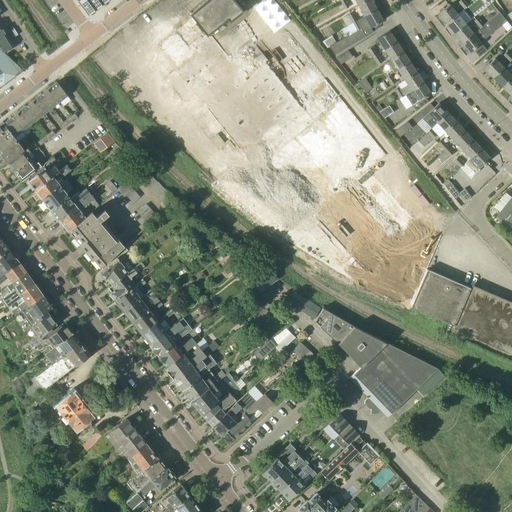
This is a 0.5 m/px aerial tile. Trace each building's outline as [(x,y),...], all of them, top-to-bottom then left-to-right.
[(89,15),(96,9),(89,0),(78,0),(89,15)] [(103,3),(100,0),(89,0),(96,9),(103,3)] [(354,282),(410,306),(427,269),(442,235),(416,224),(415,222),(400,236),(351,183),(366,170),(385,154),(325,79),(297,101),(265,61),(268,59),(262,53),(255,58),(260,65),(254,70),(249,63),(240,53),(231,60),(224,51),(211,36),(210,37),(208,34),(228,18),(231,20),(243,11),(234,0),(208,0),(191,14),(193,17),(177,30),(176,30),(157,45),(176,68),(164,78),(184,103),(195,94),(245,156),(214,182),(260,221),(282,237),(295,246),(354,282)] [(345,0),(343,0),(340,2),(341,4),(344,10),(349,7),(345,0)] [(364,16),(378,10),(372,0),(369,0),(358,6),(364,16)] [(464,9),(468,6),(463,0),(460,0),(459,2),(464,9)] [(446,24),(458,14),(450,4),(438,14),(446,24)] [(335,54),(344,48),(365,37),(362,30),(370,26),(370,27),(383,20),(378,10),(364,16),(357,20),(352,23),(342,29),(346,37),(336,42),(330,46),(335,54)] [(145,12),(135,19),(142,28),(152,21),(145,12)] [(352,23),(357,20),(353,12),(348,15),(352,23)] [(482,43),(480,42),(507,21),(500,12),(484,25),(484,24),(480,28),(473,33),(462,43),(470,53),(482,43)] [(454,33),(466,24),(458,14),(446,24),(454,33)] [(480,28),(484,24),(478,18),(474,21),(480,28)] [(462,43),(473,33),(466,24),(454,33),(462,43)] [(0,47),(6,53),(14,48),(1,27),(0,28),(0,27),(0,47)] [(157,42),(167,36),(162,28),(152,34),(157,42)] [(384,49),(396,41),(390,30),(377,39),(384,49)] [(391,60),(403,51),(396,41),(384,49),(391,60)] [(372,57),(377,54),(372,46),(368,49),(372,57)] [(6,53),(0,47),(0,87),(23,70),(22,69),(6,53)] [(341,64),(352,56),(348,50),(336,58),(341,64)] [(393,73),(397,70),(410,62),(403,51),(391,60),(387,63),(393,73)] [(377,54),(372,57),(378,65),(382,62),(377,54)] [(493,78),(504,67),(495,58),(484,69),(493,78)] [(404,80),(417,72),(410,62),(397,70),(404,80)] [(502,86),(511,76),(511,75),(504,67),(493,78),(502,86)] [(411,90),(423,82),(417,72),(404,80),(407,85),(400,90),(398,87),(394,90),(399,98),(411,90)] [(390,75),(386,78),(391,85),(395,82),(390,75)] [(510,95),(511,93),(511,76),(502,86),(510,95)] [(360,93),(371,88),(367,78),(355,83),(360,93)] [(49,88),(60,101),(68,95),(57,82),(49,88)] [(411,90),(418,101),(430,93),(423,82),(411,90)] [(53,106),(60,101),(49,88),(42,93),(53,106)] [(44,113),(53,106),(42,93),(33,100),(44,113)] [(36,120),(44,113),(33,100),(26,106),(36,120)] [(437,122),(448,112),(439,103),(422,118),(431,128),(437,122)] [(384,118),(393,112),(388,105),(379,111),(384,118)] [(29,125),(36,120),(26,106),(18,112),(29,125)] [(20,132),(29,125),(18,112),(10,118),(20,132)] [(445,131),(456,121),(448,112),(437,122),(445,131)] [(14,136),(20,132),(10,118),(3,123),(4,124),(14,136)] [(400,137),(412,127),(408,121),(395,131),(400,137)] [(454,140),(465,130),(456,121),(445,131),(454,140)] [(20,144),(14,136),(4,124),(0,127),(0,126),(0,148),(3,152),(1,153),(8,162),(27,147),(28,147),(23,141),(20,144)] [(428,133),(419,141),(424,147),(437,135),(431,128),(427,132),(428,133)] [(462,149),(473,139),(465,130),(454,140),(462,149)] [(114,141),(107,132),(94,143),(101,152),(114,141)] [(470,158),(481,148),(473,139),(462,149),(470,158)] [(443,150),(447,146),(441,140),(438,143),(439,145),(433,151),(436,155),(443,149),(443,150)] [(442,162),(449,155),(450,156),(453,153),(447,146),(443,150),(444,150),(437,157),(442,162)] [(34,156),(27,147),(8,162),(11,166),(10,168),(12,171),(14,171),(15,171),(34,156)] [(481,148),(470,158),(465,163),(474,172),(479,168),(490,157),(481,148)] [(34,156),(15,171),(15,172),(14,174),(17,177),(19,176),(22,180),(41,166),(34,156)] [(35,190),(62,168),(53,156),(45,162),(47,165),(28,179),(36,189),(35,190)] [(464,164),(458,157),(454,161),(460,168),(464,164)] [(41,198),(42,198),(59,185),(56,180),(58,179),(59,179),(71,170),(67,165),(62,168),(35,190),(41,198)] [(138,179),(146,171),(143,167),(134,174),(138,179)] [(142,183),(142,182),(150,175),(146,171),(138,179),(142,183)] [(150,175),(142,182),(146,186),(153,179),(150,175)] [(149,190),(150,189),(157,183),(153,179),(146,186),(149,190)] [(51,210),(68,197),(66,194),(72,189),(65,180),(59,185),(42,198),(51,210)] [(117,189),(121,193),(129,186),(125,182),(117,189)] [(153,193),(161,186),(157,182),(157,183),(150,189),(153,193)] [(461,195),(460,194),(451,182),(445,186),(455,199),(461,195)] [(132,190),(129,186),(121,193),(124,197),(132,190)] [(157,197),(157,196),(164,190),(161,186),(153,193),(157,197)] [(57,219),(58,218),(90,193),(87,188),(74,198),(75,198),(72,200),(69,196),(68,197),(51,210),(50,210),(57,219)] [(161,200),(168,193),(165,189),(164,190),(157,196),(161,200)] [(460,194),(461,195),(466,201),(472,197),(465,189),(464,190),(465,190),(460,194)] [(124,197),(128,201),(136,194),(132,190),(124,197)] [(95,200),(94,199),(95,199),(90,193),(58,218),(63,224),(95,200)] [(161,200),(164,203),(172,197),(168,193),(161,200)] [(139,198),(136,194),(128,201),(131,205),(139,198)] [(175,200),(172,197),(164,203),(167,207),(175,200)] [(92,212),(92,211),(100,205),(95,200),(63,224),(68,230),(69,230),(92,212)] [(137,212),(141,216),(149,209),(145,205),(137,212)] [(109,232),(105,227),(100,221),(108,214),(105,209),(96,216),(92,212),(69,230),(80,244),(81,246),(86,252),(93,260),(94,259),(101,267),(109,260),(124,246),(117,237),(115,239),(109,232)] [(141,216),(145,220),(153,213),(149,209),(141,216)] [(157,217),(153,213),(145,220),(149,224),(157,217)] [(0,255),(9,248),(0,237),(0,255)] [(112,284),(132,268),(127,261),(123,265),(119,261),(124,257),(122,254),(127,250),(124,246),(109,260),(111,262),(103,268),(105,270),(101,273),(101,274),(101,276),(103,279),(105,279),(106,279),(107,278),(112,284)] [(5,272),(19,261),(9,248),(0,255),(0,260),(2,263),(0,264),(0,276),(5,273),(5,272)] [(237,255),(231,248),(222,255),(228,262),(237,255)] [(11,282),(26,271),(19,261),(5,272),(5,273),(0,276),(0,284),(8,278),(11,282)] [(234,261),(228,266),(232,271),(238,266),(234,261)] [(136,284),(136,283),(131,277),(144,266),(141,262),(133,268),(132,268),(112,284),(109,287),(112,291),(110,292),(111,294),(110,295),(113,299),(114,298),(115,299),(116,299),(116,300),(136,284)] [(511,305),(427,269),(410,306),(449,323),(450,322),(511,350),(511,305)] [(20,293),(34,283),(26,271),(11,282),(7,285),(11,291),(2,298),(9,306),(22,296),(22,295),(20,293)] [(257,279),(265,290),(277,280),(268,271),(257,279)] [(144,295),(139,289),(139,288),(138,286),(139,284),(140,285),(142,286),(146,283),(142,278),(136,283),(136,284),(116,300),(120,305),(119,307),(121,309),(123,309),(124,311),(144,295)] [(21,312),(43,295),(40,291),(41,291),(34,283),(20,293),(22,295),(22,296),(25,300),(18,305),(19,306),(14,309),(18,314),(21,312)] [(152,306),(147,299),(148,299),(146,297),(148,295),(149,296),(150,296),(154,293),(151,289),(144,295),(124,311),(128,316),(128,318),(130,320),(132,320),(133,321),(152,306)] [(292,304),(299,294),(293,290),(286,301),(292,304)] [(267,309),(270,306),(261,293),(253,299),(263,312),(267,309)] [(298,308),(304,297),(299,294),(292,304),(298,308)] [(31,326),(32,326),(48,313),(46,311),(51,307),(43,296),(43,295),(21,312),(30,324),(31,326)] [(303,311),(310,301),(304,297),(298,308),(303,311)] [(161,317),(155,310),(156,310),(154,308),(156,306),(157,307),(158,307),(162,304),(159,300),(152,306),(133,321),(137,326),(136,328),(138,331),(140,331),(141,332),(141,333),(161,317)] [(308,315),(315,304),(310,301),(303,311),(308,315)] [(313,318),(320,307),(315,304),(308,315),(313,318)] [(169,328),(165,323),(161,326),(159,323),(177,309),(174,306),(161,317),(141,333),(145,337),(144,340),(146,343),(149,343),(150,343),(169,328)] [(338,343),(354,326),(323,308),(315,321),(338,343)] [(263,312),(251,321),(258,330),(274,318),(267,309),(263,312)] [(34,347),(37,345),(44,340),(43,340),(42,338),(53,330),(51,328),(56,324),(48,313),(32,326),(39,334),(29,341),(34,347)] [(158,354),(178,339),(173,333),(187,323),(183,317),(169,328),(150,343),(153,348),(152,348),(152,351),(155,354),(157,354),(157,353),(158,354)] [(44,340),(37,345),(40,349),(46,344),(46,345),(49,343),(53,349),(55,347),(55,346),(73,332),(72,331),(73,329),(72,328),(70,327),(68,326),(67,327),(64,329),(62,326),(43,340),(44,340)] [(361,367),(386,342),(354,326),(338,343),(361,367)] [(55,347),(53,349),(45,355),(53,364),(56,361),(80,342),(73,332),(55,346),(55,347)] [(281,351),(292,341),(295,337),(291,333),(276,346),(281,351)] [(167,366),(183,353),(200,340),(195,335),(182,345),(178,339),(158,354),(159,356),(158,359),(161,362),(163,362),(163,361),(167,366)] [(252,352),(260,360),(276,345),(270,339),(252,352)] [(213,350),(219,346),(215,341),(209,345),(211,348),(213,350)] [(35,377),(45,389),(45,390),(52,384),(76,366),(90,354),(80,342),(56,361),(53,364),(51,365),(35,377)] [(302,359),(310,351),(301,342),(293,350),(292,351),(302,360),(303,360),(302,359)] [(438,368),(386,342),(361,367),(350,377),(368,397),(365,400),(365,404),(368,404),(369,403),(371,406),(371,407),(371,414),(378,414),(381,410),(387,417),(395,410),(438,368)] [(205,355),(198,346),(185,356),(183,353),(167,366),(165,367),(175,380),(207,355),(207,354),(205,355)] [(302,359),(303,360),(306,363),(315,355),(310,351),(302,359)] [(182,390),(205,372),(201,367),(205,364),(204,362),(210,358),(207,355),(175,380),(178,384),(177,386),(179,389),(181,388),(182,390)] [(315,355),(306,363),(310,367),(319,359),(315,355)] [(222,370),(220,372),(214,376),(212,374),(209,377),(205,372),(182,390),(188,397),(187,399),(189,401),(191,400),(225,374),(222,370)] [(225,382),(222,379),(222,378),(225,375),(225,374),(191,400),(202,413),(230,387),(225,382)] [(13,392),(22,386),(17,379),(11,383),(13,392)] [(202,413),(207,419),(233,395),(241,388),(245,384),(240,379),(235,383),(235,382),(230,387),(202,413)] [(57,391),(52,384),(45,390),(45,389),(40,393),(45,399),(57,391)] [(65,421),(85,405),(74,391),(56,405),(65,416),(62,417),(65,421)] [(221,434),(226,430),(256,401),(247,392),(225,413),(212,425),(221,434)] [(253,421),(262,413),(259,409),(270,399),(265,393),(256,401),(226,430),(234,439),(253,421)] [(212,425),(225,413),(223,410),(227,406),(228,407),(236,399),(233,395),(207,419),(212,425)] [(85,405),(65,421),(67,424),(70,422),(77,431),(82,427),(84,429),(87,430),(91,426),(91,423),(89,421),(94,416),(85,405)] [(329,414),(324,409),(324,408),(314,417),(320,423),(329,414)] [(339,434),(350,424),(340,413),(329,424),(339,434)] [(325,428),(334,419),(329,414),(320,423),(325,428)] [(113,445),(134,428),(127,418),(112,430),(105,435),(110,441),(113,445)] [(350,424),(339,434),(348,445),(350,443),(358,436),(359,434),(356,430),(350,424)] [(127,457),(146,443),(134,428),(113,445),(124,460),(127,457)] [(103,438),(99,433),(98,433),(86,443),(91,448),(103,438)] [(137,473),(157,458),(146,443),(127,457),(132,463),(131,465),(137,473)] [(359,451),(351,443),(321,471),(328,480),(359,451)] [(366,444),(358,451),(370,463),(379,455),(367,443),(366,444)] [(263,472),(266,475),(272,481),(299,455),(294,450),(290,454),(285,449),(276,457),(277,458),(263,472)] [(281,490),(298,473),(294,468),(303,460),(299,455),(272,481),(281,490)] [(136,493),(167,468),(167,467),(167,465),(165,462),(162,461),(158,457),(157,458),(137,473),(127,482),(136,493)] [(298,473),(281,490),(289,499),(304,485),(303,485),(307,482),(303,478),(312,469),(307,464),(298,473)] [(126,501),(135,511),(140,511),(148,506),(141,497),(156,485),(160,490),(175,478),(175,477),(174,473),(171,471),(170,471),(168,468),(167,468),(136,493),(126,501)] [(163,511),(169,511),(176,506),(189,495),(186,491),(186,488),(184,486),(182,485),(181,484),(166,497),(171,502),(167,505),(169,507),(163,511)] [(329,511),(339,503),(331,496),(325,502),(316,493),(308,501),(307,500),(298,508),(299,508),(298,511),(329,511)] [(202,511),(198,507),(189,495),(176,506),(180,511),(202,511)] [(425,511),(430,508),(417,495),(416,495),(399,511),(425,511)] [(342,511),(350,511),(358,504),(353,499),(341,511),(342,511)]
